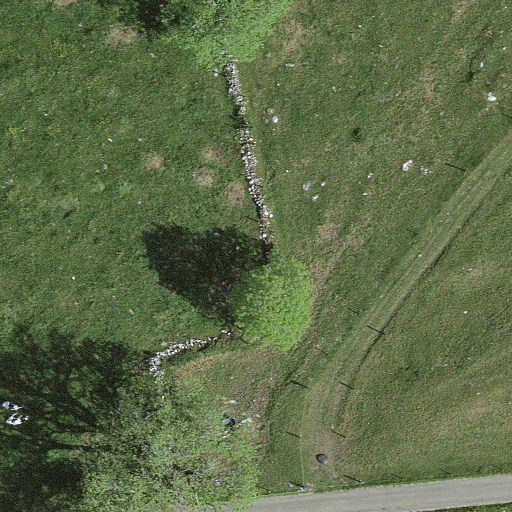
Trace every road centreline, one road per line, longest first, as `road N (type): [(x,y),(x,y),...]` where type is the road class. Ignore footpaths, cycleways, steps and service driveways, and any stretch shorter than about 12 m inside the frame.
road 1 (track): [(321,500),(329,370),(511,171)]
road 2 (unclassified): [(511,481),(217,511)]
